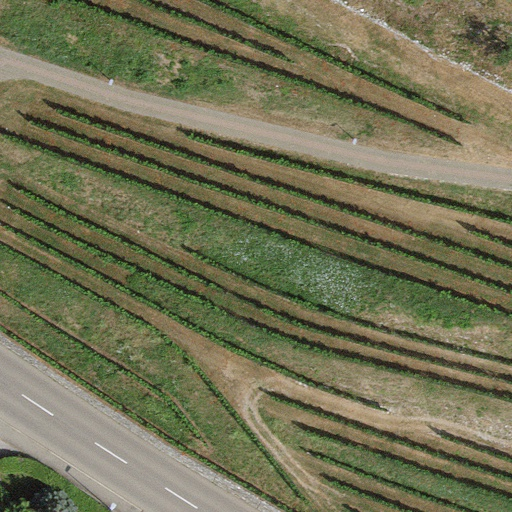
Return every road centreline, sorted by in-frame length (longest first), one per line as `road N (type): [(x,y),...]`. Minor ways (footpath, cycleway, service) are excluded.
road 1 (track): [(0,103),(16,90),(157,96),(511,179)]
road 2 (tertiary): [(0,389),(188,511)]
